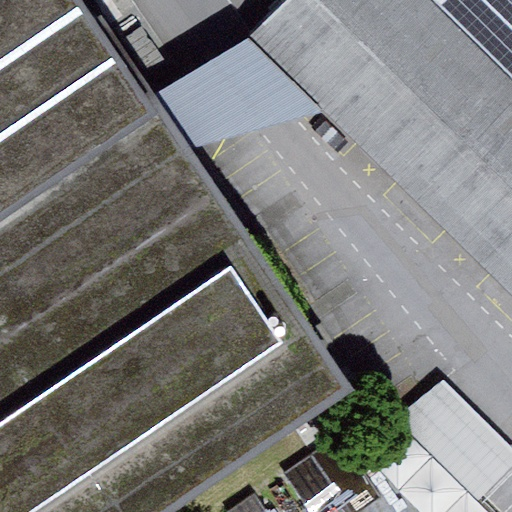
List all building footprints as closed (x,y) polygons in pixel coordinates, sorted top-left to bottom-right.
[(83,0),(0,0),(0,511),(176,511),(355,392),(188,150),(151,97),(83,0)] [(511,0),(286,0),(271,16),(252,35),(328,111),(511,294),(511,0)] [(286,0),(259,0),(257,5),(271,16),(286,0)] [(328,111),(252,35),(151,97),(188,150),(328,111)] [(511,511),(511,449),(443,380),(402,421),(493,511),(511,511)] [(341,437),(285,474),(310,511),(360,511),(382,498),(341,437)] [(267,511),(256,496),(232,511),(267,511)]
